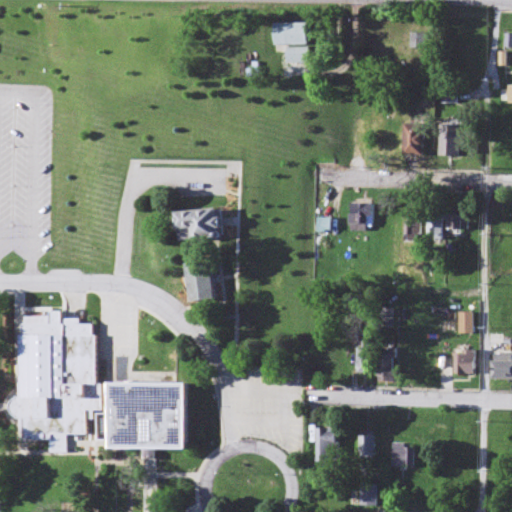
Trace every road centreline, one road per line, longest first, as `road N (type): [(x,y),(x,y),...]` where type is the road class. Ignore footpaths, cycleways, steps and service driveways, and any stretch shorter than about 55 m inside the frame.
road 1 (residential): [(0,284),(146,297),(189,319),(233,390)]
road 2 (residential): [(511,401),(305,397)]
road 3 (residential): [(511,183),(370,180)]
